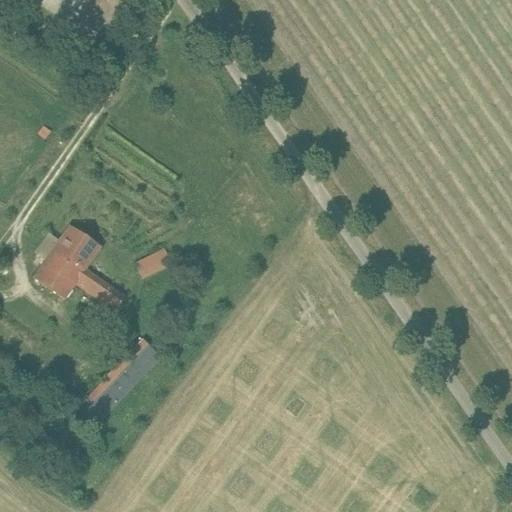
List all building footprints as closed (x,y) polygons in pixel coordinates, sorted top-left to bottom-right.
[(100,247),(69,226),(33,279),(63,300),(74,284),(114,311),(124,297),(85,270),(100,247)] [(136,264),(143,279),(171,265),(164,250),(136,264)] [(149,346),(92,404),(106,417),(163,359),(149,346)] [(94,429),(105,419),(81,395),(71,405),(94,429)] [(23,397),(3,410),(15,429),(35,416),(23,397)]
